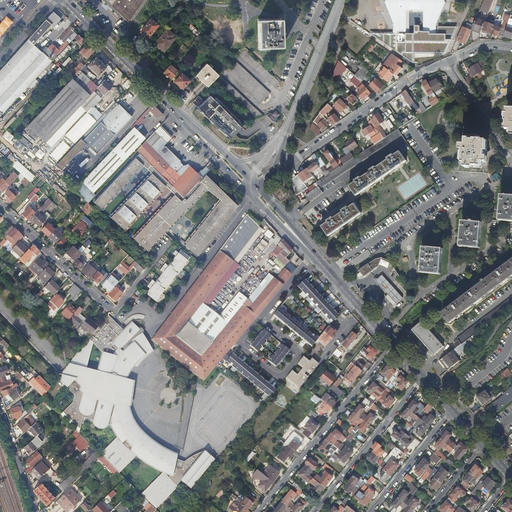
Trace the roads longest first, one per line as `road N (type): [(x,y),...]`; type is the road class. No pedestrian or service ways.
road 1 (residential): [(171,241),(112,312),(0,208)]
road 2 (residential): [(258,511),(393,344)]
road 3 (residential): [(291,161),(445,62)]
road 4 (primary): [(66,0),(191,126)]
road 5 (residential): [(314,511),(422,377)]
road 6 (residential): [(242,348),(277,376),(299,355),(260,317)]
road 7 (residential): [(453,411),(371,511)]
road 8 (tertiary): [(343,0),(293,118)]
road 9 (primary): [(313,254),(393,344)]
road 10 (residential): [(511,162),(445,62)]
